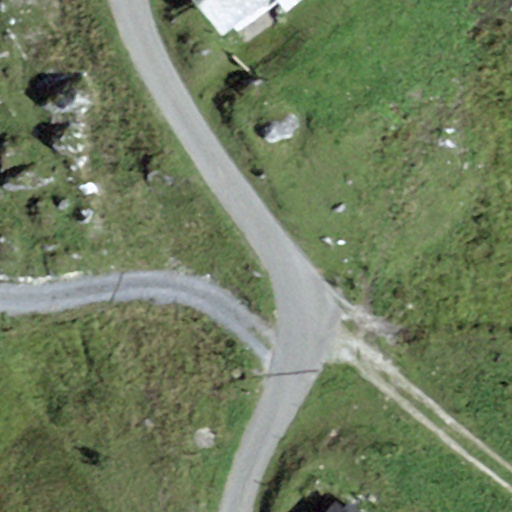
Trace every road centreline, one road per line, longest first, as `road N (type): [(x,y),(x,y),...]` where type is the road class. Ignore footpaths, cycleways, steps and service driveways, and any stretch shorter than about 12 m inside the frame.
road 1 (unclassified): [(139,0),(156,55),(274,251),(295,301),(301,338),(289,386),(250,467),(239,511)]
road 2 (track): [(511,464),(295,301)]
